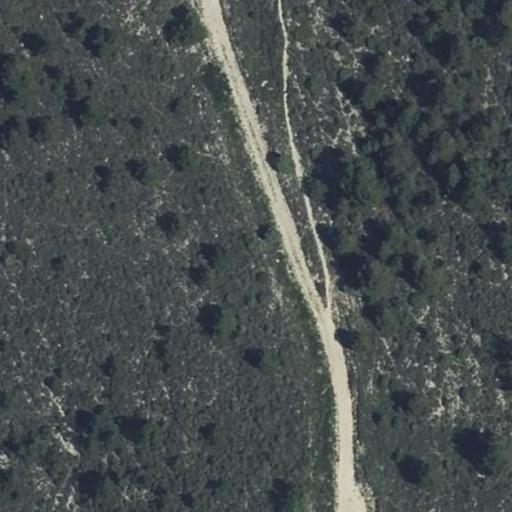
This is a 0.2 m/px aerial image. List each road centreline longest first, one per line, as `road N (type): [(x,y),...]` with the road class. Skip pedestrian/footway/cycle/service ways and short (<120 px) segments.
road 1 (track): [(211,0),(343,381)]
road 2 (track): [(345,511),(351,404),(343,381)]
